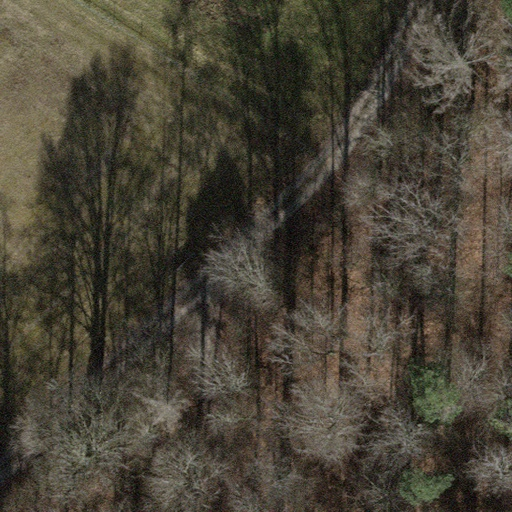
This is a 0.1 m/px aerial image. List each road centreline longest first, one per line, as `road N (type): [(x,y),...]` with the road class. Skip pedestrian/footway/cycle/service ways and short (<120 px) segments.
road 1 (track): [(445,0),(360,214),(0,488)]
road 2 (track): [(191,337),(227,427),(244,511)]
